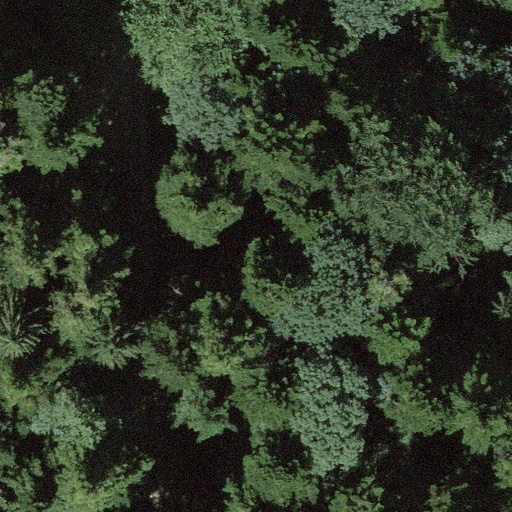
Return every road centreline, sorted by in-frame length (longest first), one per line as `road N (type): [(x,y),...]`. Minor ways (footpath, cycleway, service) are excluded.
road 1 (track): [(152,511),(138,0)]
road 2 (track): [(138,1),(90,98),(0,119)]
